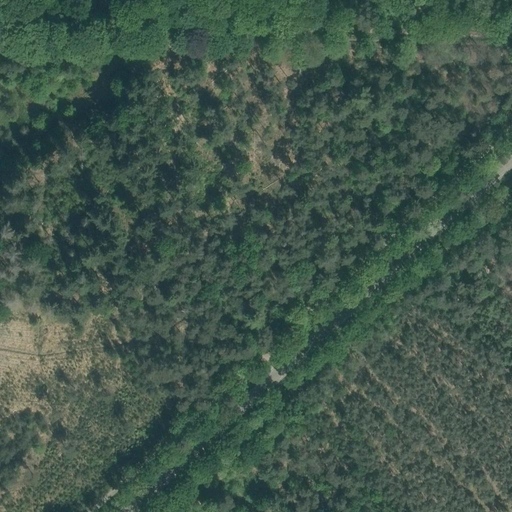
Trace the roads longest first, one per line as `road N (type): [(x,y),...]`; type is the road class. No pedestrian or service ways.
road 1 (secondary): [(127,511),(511,159)]
road 2 (unclassified): [(511,35),(22,17)]
